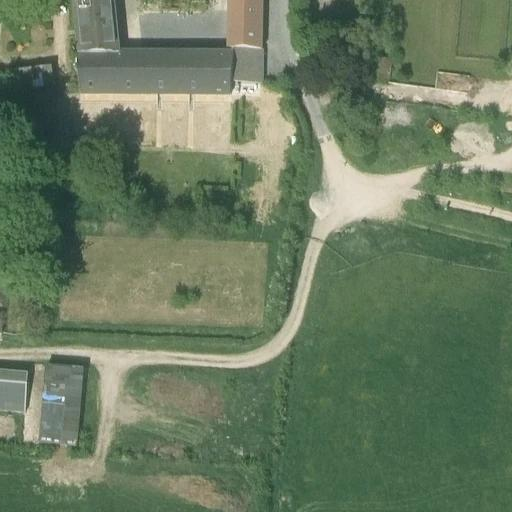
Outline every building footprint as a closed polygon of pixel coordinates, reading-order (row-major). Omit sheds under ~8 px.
[(65,0),(72,81),(224,83),(225,67),(236,68),(256,69),(257,0),(65,0)] [(338,6),(338,26),(368,27),(371,7),(338,6)] [(366,42),(363,63),(384,66),(387,46),(366,42)] [(8,54),(0,54),(0,75),(46,72),(44,52),(8,54)] [(52,121),(17,122),(20,162),(57,161),(52,121)] [(39,243),(23,243),(24,260),(38,259),(40,259),(39,243)] [(40,355),(33,433),(71,437),(79,358),(40,355)] [(0,361),(0,401),(19,403),(22,363),(0,361)] [(0,403),(0,413),(15,414),(15,404),(0,403)]
